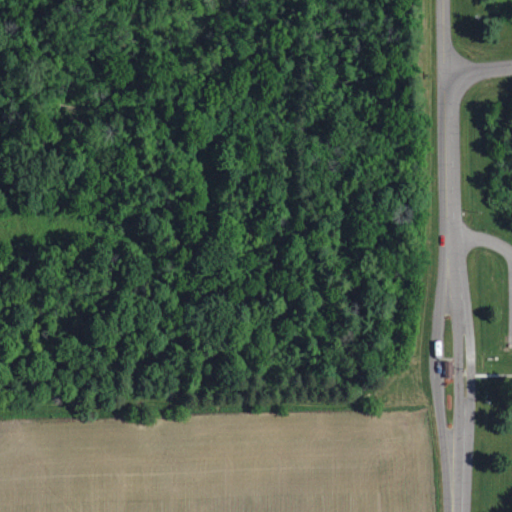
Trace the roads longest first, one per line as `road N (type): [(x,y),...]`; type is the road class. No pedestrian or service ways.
road 1 (tertiary): [(454,511),(462,366),(449,236),(433,357),(452,511)]
road 2 (residential): [(449,236),(444,0)]
